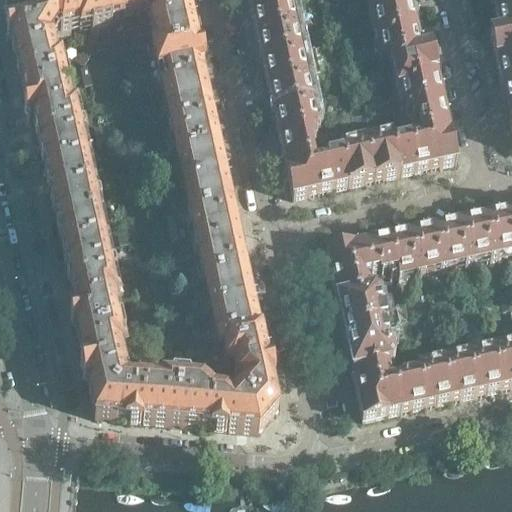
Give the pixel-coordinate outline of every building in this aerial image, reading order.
[(69,38),(65,18),(68,17),(64,0),(48,0),(43,1),(41,0),(40,1),(38,0),(34,0),(32,1),(31,3),(30,3),(29,4),(27,5),(31,25),(54,41),(57,36),(63,39),(69,38)] [(100,36),(91,0),(64,0),(68,17),(65,18),(69,38),(89,34),(94,38),(100,36)] [(131,24),(127,5),(123,5),(121,0),(91,0),(100,36),(107,35),(108,30),(131,24)] [(146,21),(158,0),(121,0),(123,5),(127,5),(131,24),(136,23),(140,17),(146,21)] [(187,4),(189,2),(188,0),(158,0),(146,21),(153,25),(151,30),(152,37),(192,28),(187,7),(188,5),(187,4)] [(287,6),(285,0),(246,0),(250,14),(287,6)] [(409,5),(408,0),(369,0),(372,13),(409,5)] [(511,8),(511,0),(489,0),(488,3),(490,8),(493,11),(493,13),(511,8)] [(54,41),(31,25),(27,5),(3,10),(8,35),(6,37),(7,42),(10,43),(16,68),(55,59),(54,52),(49,48),(54,41)] [(293,31),(289,15),(294,14),(292,5),(287,6),(250,14),(255,39),(293,31)] [(416,24),(415,19),(412,16),(409,5),(372,13),(367,15),(369,24),(374,23),(378,38),(415,30),(414,28),(416,24)] [(511,8),(493,13),(499,38),(511,35),(511,8)] [(341,20),(339,14),(331,16),(332,22),(341,20)] [(332,22),(331,16),(322,18),(324,24),(332,22)] [(342,26),(341,20),(332,22),(334,28),(342,26)] [(334,28),(332,22),(324,24),(325,30),(334,28)] [(198,58),(198,56),(192,28),(152,37),(159,67),(198,58)] [(298,56),(295,40),(300,39),(298,30),(293,31),(255,39),(261,64),(298,56)] [(420,55),(417,39),(415,30),(378,38),(372,40),(374,49),(380,48),(383,63),(388,62),(420,55)] [(511,61),(511,35),(499,38),(489,40),(494,65),(511,61)] [(127,54),(131,48),(124,44),(121,50),(127,54)] [(133,58),(137,52),(131,48),(127,54),(133,58)] [(89,62),(93,55),(87,52),(83,58),(89,62)] [(436,78),(430,53),(420,55),(388,62),(390,72),(395,71),(399,86),(436,78)] [(304,81),(300,65),(305,64),(303,55),(298,56),(261,64),(266,89),(304,81)] [(209,107),(204,85),(201,70),(202,68),(201,68),(203,65),(202,60),(199,59),(199,57),(198,56),(198,58),(159,67),(163,83),(157,88),(158,93),(164,95),(169,115),(209,107)] [(86,68),(89,62),(83,58),(80,65),(86,68)] [(66,80),(59,78),(55,59),(16,68),(22,97),(68,87),(66,80)] [(511,87),(511,61),(494,65),(500,90),(511,87)] [(141,71),(139,64),(132,66),(133,73),(141,71)] [(354,70),(353,64),(345,65),(346,72),(354,70)] [(346,72),(345,65),(336,67),(337,73),(346,72)] [(356,76),(354,70),(346,72),(347,78),(356,76)] [(143,79),(141,71),(133,73),(135,81),(143,79)] [(347,78),(346,72),(337,73),(339,80),(347,78)] [(441,103),(436,78),(399,86),(393,87),(395,97),(401,96),(404,111),(441,103)] [(309,106),(306,90),(311,89),(309,80),(304,81),(266,89),(272,114),(309,106)] [(68,117),(64,97),(69,93),(68,87),(22,97),(26,112),(23,115),(24,120),(28,121),(29,126),(33,125),(68,117)] [(511,87),(500,90),(506,120),(511,118),(511,87)] [(448,133),(441,103),(404,111),(406,121),(410,120),(412,130),(417,129),(419,139),(448,133)] [(315,131),(311,115),(317,114),(314,105),(309,106),(272,114),(277,139),(315,131)] [(219,154),(209,107),(169,115),(174,136),(169,141),(170,146),(176,147),(179,163),(219,154)] [(152,119),(150,111),(143,113),(144,121),(152,119)] [(368,119),(366,113),(358,115),(359,121),(368,119)] [(392,123),(391,114),(384,116),(386,124),(392,123)] [(359,121),(358,115),(350,117),(351,123),(359,121)] [(89,172),(83,145),(82,140),(77,138),(72,117),(68,118),(68,117),(33,125),(45,182),(89,172)] [(153,127),(152,119),(144,121),(146,129),(153,127)] [(369,125),(368,119),(359,121),(361,127),(369,125)] [(361,127),(359,121),(351,123),(352,129),(361,127)] [(394,131),(392,123),(386,124),(388,133),(394,131)] [(336,135),(334,127),(328,128),(330,136),(336,135)] [(315,151),(313,141),(317,140),(315,131),(277,139),(284,169),(313,162),(311,152),(315,151)] [(456,168),(448,133),(419,139),(421,148),(425,150),(430,174),(456,168)] [(338,143),(336,135),(330,136),(332,145),(338,143)] [(399,181),(392,148),(390,143),(375,147),(374,141),(364,143),(374,186),(399,181)] [(374,186),(364,143),(355,146),(356,151),(341,154),(342,159),(349,192),(374,186)] [(430,174),(425,150),(421,148),(413,149),(411,144),(392,148),(399,181),(430,174)] [(226,184),(219,154),(179,163),(186,193),(226,184)] [(162,166),(160,159),(153,160),(155,168),(162,166)] [(349,192),(342,159),(322,164),(323,169),(315,171),(312,175),(317,199),(349,192)] [(317,199),(312,175),(315,171),(313,162),(284,169),(292,204),(317,199)] [(164,174),(162,166),(155,168),(156,175),(164,174)] [(95,199),(93,187),(89,172),(45,182),(51,208),(95,199)] [(232,213),(226,184),(186,193),(193,222),(232,213)] [(101,226),(95,199),(51,208),(57,236),(101,226)] [(247,281),(240,250),(232,213),(193,222),(187,227),(188,231),(195,233),(198,245),(192,249),(195,265),(203,267),(205,279),(200,284),(201,289),(207,290),(247,281)] [(511,216),(489,222),(497,260),(511,256),(511,216)] [(176,229),(173,219),(166,220),(169,231),(176,229)] [(498,265),(497,260),(489,222),(464,227),(473,265),(487,262),(488,267),(498,265)] [(107,252),(101,226),(57,236),(63,262),(107,252)] [(473,265),(464,227),(439,233),(447,271),(462,267),(463,272),(474,270),(473,265)] [(179,243),(176,229),(169,231),(172,244),(179,243)] [(447,271),(439,233),(414,239),(422,276),(438,273),(439,277),(448,275),(447,271)] [(422,276),(414,239),(389,244),(397,281),(412,278),(413,283),(423,281),(422,276)] [(397,281),(389,244),(365,249),(371,280),(381,278),(381,281),(385,282),(389,281),(390,284),(392,285),(398,284),(397,281)] [(371,280),(365,249),(324,258),(335,305),(369,298),(368,292),(362,288),(361,282),(371,280)] [(110,286),(114,282),(107,252),(63,262),(75,316),(75,317),(110,309),(115,308),(110,286)] [(254,309),(247,281),(207,290),(214,318),(254,309)] [(189,291),(187,282),(180,284),(182,292),(189,291)] [(191,298),(189,291),(182,292),(184,300),(191,298)] [(412,346),(408,327),(404,310),(384,315),(382,304),(378,305),(377,300),(374,298),(370,299),(369,298),(335,305),(334,306),(350,380),(351,379),(385,372),(385,371),(389,371),(391,366),(390,362),(394,361),(392,351),(412,346)] [(508,306),(506,298),(499,299),(501,307),(508,306)] [(509,314),(508,306),(501,307),(503,315),(509,314)] [(114,329),(110,309),(75,317),(75,316),(71,317),(72,321),(69,324),(71,329),(74,331),(78,347),(122,338),(120,330),(114,329)] [(260,339),(254,309),(214,318),(220,348),(260,339)] [(459,325),(457,316),(451,318),(453,326),(459,325)] [(201,342),(199,335),(192,336),(194,344),(201,342)] [(123,369),(119,349),(123,345),(122,338),(78,347),(82,367),(79,369),(80,374),(84,376),(84,377),(123,369)] [(267,370),(260,339),(220,348),(226,375),(229,378),(232,377),(267,370)] [(203,351),(201,343),(201,342),(194,344),(196,353),(198,352),(203,351)] [(511,393),(511,352),(503,355),(501,351),(492,353),(493,357),(501,396),(511,393)] [(154,362),(148,356),(143,361),(149,366),(154,362)] [(501,396),(493,357),(477,360),(476,356),(467,358),(467,362),(476,401),(501,396)] [(201,370),(207,363),(202,359),(200,361),(196,366),(201,370)] [(159,367),(154,362),(149,366),(155,372),(159,367)] [(476,401),(467,362),(452,366),(451,362),(441,364),(442,368),(451,407),(476,401)] [(196,376),(201,370),(196,366),(193,370),(191,372),(196,376)] [(451,407),(442,368),(428,371),(427,367),(417,369),(417,372),(426,412),(451,407)] [(95,424),(128,386),(122,381),(125,378),(123,369),(84,377),(84,378),(82,380),(83,386),(86,387),(94,424),(95,424)] [(277,416),(270,384),(271,383),(270,382),(272,380),(271,374),(268,373),(269,372),(267,371),(267,370),(232,377),(235,389),(242,395),(237,401),(267,428),(274,420),(275,420),(276,420),(277,420),(277,419),(278,418),(277,417),(277,416)] [(402,418),(395,388),(384,391),(383,386),(387,379),(385,372),(351,379),(362,427),(402,418)] [(426,412),(417,372),(411,374),(410,376),(410,380),(405,381),(403,383),(404,386),(395,388),(402,418),(426,412)] [(142,428),(146,389),(138,388),(134,392),(128,386),(95,424),(126,427),(127,428),(128,427),(129,430),(136,430),(137,428),(138,429),(140,428),(142,428)] [(175,431),(179,386),(172,386),(170,391),(146,389),(142,428),(175,431)] [(209,434),(211,403),(201,394),(187,393),(186,387),(179,386),(175,431),(209,434)] [(267,428),(237,401),(232,407),(229,404),(211,403),(209,434),(212,434),(212,436),(214,435),(215,438),(221,438),(223,436),(224,437),(225,436),(258,439),(260,438),(261,437),(261,436),(261,435),(267,428)]
